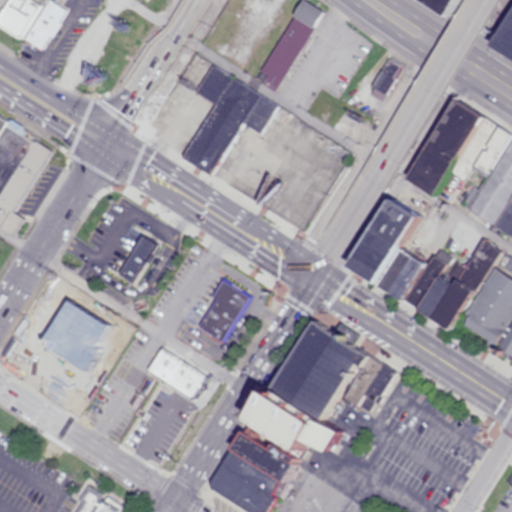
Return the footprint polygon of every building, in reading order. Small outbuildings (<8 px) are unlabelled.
[(8,0),(0,14),(0,28),(20,39),(39,6),(29,0),(8,0)] [(48,0),(25,40),(44,52),(69,10),(51,0),(48,0)] [(277,91),(325,13),(304,0),(256,78),(277,91)] [(511,10),(491,47),(511,59),(511,10)] [(0,230),(13,237),(24,217),(15,212),(54,144),(0,114),(0,230)] [(511,150),(510,153),(511,153),(511,205),(497,229),(511,238),(511,150)] [(406,306),(452,331),(472,293),(454,284),(461,270),(451,265),(455,257),(437,247),(406,306)] [(499,345),(511,321),(511,278),(493,268),(462,325),(499,345)] [(226,280),(216,296),(220,298),(202,326),(227,343),(253,296),(226,280)] [(60,381),(88,400),(125,342),(97,323),(60,381)] [(325,323),(376,354),(334,423),(283,392),(325,323)] [(85,469),(56,511),(150,511),(153,508),(85,469)]
